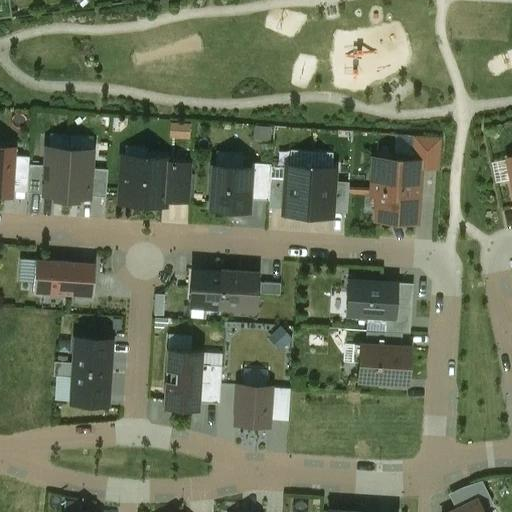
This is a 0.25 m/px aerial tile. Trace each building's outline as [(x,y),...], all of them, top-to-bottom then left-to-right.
[(441,137),(414,136),(413,161),(417,162),(417,161),(420,161),(420,164),(419,164),(419,168),(439,168),(441,137)] [(0,194),(11,195),(11,192),(13,169),(14,156),(14,149),(0,147),(0,194)] [(45,166),(44,193),(43,195),(55,195),(55,198),(60,198),(66,199),(70,149),(46,147),(45,166)] [(70,149),(66,199),(73,199),(78,200),(78,197),(90,198),(90,196),(92,168),(93,150),(70,149)] [(14,156),(13,169),(29,171),(29,165),(30,157),(14,156)] [(143,163),(125,162),(122,203),(163,206),(164,200),(166,163),(166,160),(144,158),(143,163)] [(373,191),(373,194),(376,194),(380,194),(378,217),(377,220),(380,220),(413,222),(416,222),(416,219),(419,168),(419,164),(420,164),(420,161),(417,161),(417,162),(413,161),(378,159),(375,158),(375,161),(374,189),(373,191)] [(193,165),(166,163),(164,200),(190,201),(193,165)] [(27,192),(44,193),(45,166),(29,165),(29,171),(27,192)] [(252,168),(213,166),(210,208),(249,211),(252,168)] [(286,182),(284,209),(284,213),(308,215),(311,168),(290,166),(287,166),(287,178),(286,182)] [(92,168),(90,196),(106,197),(108,170),(92,168)] [(311,168),(308,215),(331,216),(331,212),(333,185),(333,181),(334,169),(332,169),(311,168)] [(269,208),(284,209),(286,182),(270,181),(269,208)] [(333,185),(331,212),(347,213),(348,186),(333,185)] [(70,262),(36,259),(33,293),(75,295),(75,299),(93,301),(95,263),(70,262)] [(204,307),(224,308),(226,272),(194,270),(192,304),(205,305),(204,307)] [(226,272),(224,308),(242,309),(242,307),(255,308),(258,274),(226,272)] [(346,316),(386,318),(395,319),(398,286),(398,283),(386,282),(348,279),(346,316)] [(281,284),(261,283),(260,294),(281,296),(281,284)] [(386,318),(385,332),(402,333),(410,334),(410,332),(406,333),(407,320),(411,320),(413,284),(412,283),(411,287),(398,286),(395,319),(386,318)] [(366,331),(365,345),(402,347),(402,333),(385,332),(366,331)] [(112,340),(76,338),(74,370),(110,372),(112,340)] [(402,347),(365,345),(362,345),(359,380),(407,384),(409,348),(402,347)] [(166,370),(165,380),(164,407),(194,410),(199,410),(200,404),(201,383),(202,364),(203,350),(167,348),(166,370)] [(202,364),(201,383),(221,384),(222,365),(202,364)] [(110,372),(74,370),(72,402),(107,404),(110,372)] [(271,386),(238,384),(236,425),(268,427),(271,386)] [(483,511),(478,500),(453,511),(483,511)]
